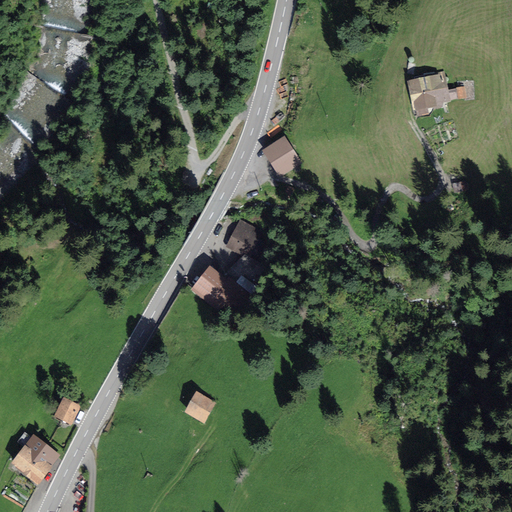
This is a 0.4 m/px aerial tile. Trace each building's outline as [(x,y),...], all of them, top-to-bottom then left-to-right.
[(446,78),(413,85),(419,114),(452,108),(446,78)] [(302,167),(285,141),(265,154),(281,179),(302,167)] [(243,226),(230,248),(252,261),(258,252),(246,244),(253,232),(243,226)] [(243,258),(236,268),(246,275),(253,265),(243,258)] [(224,281),(212,271),(197,291),(219,309),(226,300),(240,312),(258,290),(232,270),(224,281)] [(216,406),(199,396),(188,416),(205,426),(216,406)] [(83,410),(67,403),(58,420),(74,428),(83,410)] [(17,470),(35,483),(57,452),(39,439),(17,470)]
